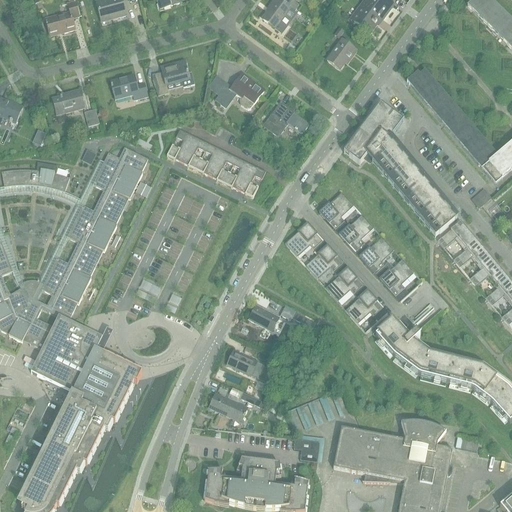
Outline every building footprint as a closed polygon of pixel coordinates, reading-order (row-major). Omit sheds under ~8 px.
[(117,19),(125,17),(121,0),(120,0),(117,1),(117,0),(107,0),(96,3),(101,21),(117,17),(117,19)] [(156,0),(160,10),(182,4),(181,0),(156,0)] [(270,10),(262,20),(275,30),(281,34),(290,22),(284,17),(289,10),(293,13),(298,6),(289,0),(282,0),(281,2),(278,0),(274,0),(268,9),(270,10)] [(377,24),(373,21),(376,16),(383,21),(393,6),(384,0),(365,0),(369,3),(354,23),(368,34),(374,26),(375,26),(377,24)] [(511,50),(511,26),(485,0),(469,0),(471,2),(467,6),(511,50)] [(72,20),(79,19),(75,4),(68,5),(70,14),(46,21),(49,35),(62,32),(63,35),(75,32),(72,20)] [(339,39),(343,32),(339,30),(335,36),(339,39)] [(349,62),(357,52),(342,41),(326,62),(339,71),(348,61),(349,62)] [(162,74),(152,77),(158,97),(168,95),(166,87),(182,83),(183,89),(194,86),(191,74),(187,75),(184,63),(161,69),(162,74)] [(511,144),(497,157),(424,72),(420,76),(418,73),(407,83),(409,86),(411,84),(495,182),(511,167),(511,144)] [(220,106),(226,111),(236,96),(242,100),(240,102),(241,106),(246,110),(251,110),(254,106),(264,92),(251,83),(251,82),(243,75),(231,92),(228,96),(220,106)] [(134,101),(147,98),(144,86),(136,88),(134,77),(110,84),(115,101),(133,97),(134,101)] [(210,88),(210,91),(218,98),(215,101),(220,106),(228,96),(231,92),(215,80),(210,88)] [(57,117),(84,109),(79,93),(52,101),(57,117)] [(16,125),(23,109),(0,99),(0,125),(3,119),(16,125)] [(301,136),(309,126),(290,112),(291,110),(281,103),(263,127),(278,138),(287,126),(301,136)] [(403,123),(380,105),(343,154),(359,166),(367,156),(373,163),(372,163),(435,239),(457,220),(390,140),(403,123)] [(88,128),(99,126),(95,112),(85,115),(88,128)] [(245,195),(253,199),(258,188),(251,185),(254,178),(262,181),(265,173),(179,131),(167,157),(175,161),(188,167),(188,168),(203,175),(216,181),(216,182),(231,189),(232,188),(245,195)] [(0,330),(1,332),(9,336),(8,338),(11,339),(20,342),(22,343),(30,345),(29,347),(42,352),(31,374),(74,395),(72,398),(19,506),(29,510),(28,511),(27,511),(26,511),(54,511),(55,511),(54,511),(56,507),(58,508),(76,472),(79,474),(84,465),(86,466),(104,430),(107,432),(112,423),(114,424),(132,388),(132,387),(134,383),(137,385),(142,374),(103,355),(102,356),(95,353),(102,339),(82,330),(68,323),(77,305),(78,306),(91,280),(90,279),(103,253),(104,254),(117,228),(115,227),(128,200),(130,201),(142,175),(141,174),(147,162),(148,161),(137,156),(134,154),(124,149),(119,160),(108,155),(104,164),(99,162),(80,201),(75,199),(70,196),(64,194),(69,180),(66,179),(61,177),(57,176),(56,176),(57,168),(37,165),(37,168),(37,173),(34,172),(31,172),(27,172),(22,172),(18,172),(14,173),(9,173),(5,174),(1,174),(4,188),(4,189),(0,189),(0,330)] [(88,151),(82,162),(89,165),(90,166),(95,155),(88,151)] [(471,201),(471,202),(478,210),(491,199),(483,191),(471,201)] [(339,236),(349,228),(341,219),(353,208),(341,195),(320,214),(319,214),(335,232),(339,236)] [(502,212),(495,218),(499,223),(506,216),(502,212)] [(359,258),(369,251),(365,247),(361,242),(373,230),(361,217),(349,228),(339,236),(339,237),(355,254),(359,258)] [(460,223),(437,242),(443,250),(457,239),(466,251),(476,242),(460,223)] [(309,247),(317,256),(326,248),(322,243),(323,243),(307,225),(306,226),(285,245),(297,259),(309,247)] [(380,281),(389,273),(384,267),(381,264),(393,253),(381,239),(373,246),(369,251),(359,258),(359,259),(375,277),(376,276),(380,281)] [(492,261),(476,242),(466,251),(453,262),(459,269),(473,258),(482,270),(492,261)] [(329,270),(338,279),(346,270),(342,266),(343,265),(327,247),(326,248),(317,256),(305,268),(317,281),(329,270)] [(396,298),(400,304),(409,296),(401,286),(413,275),(401,261),(393,269),(389,273),(380,281),(379,281),(395,299),(396,298)] [(492,261),(482,270),(469,281),(476,288),(489,277),(498,289),(508,281),(492,261)] [(388,264),(384,267),(389,273),(393,269),(388,264)] [(349,292),(358,301),(366,293),(362,288),(363,287),(347,270),(346,270),(338,279),(325,290),(337,303),(349,292)] [(136,285),(146,289),(149,280),(139,277),(136,285)] [(511,305),(511,285),(508,281),(498,289),(485,300),(492,308),(505,297),(511,305)] [(147,290),(154,293),(158,285),(150,282),(147,290)] [(370,314),(378,324),(387,316),(382,310),(383,310),(367,292),(358,301),(345,312),(357,326),(370,314)] [(295,312),(288,308),(285,307),(280,317),(290,322),(294,314),(295,312)] [(272,333),(279,320),(255,308),(249,321),(272,333)] [(511,310),(501,319),(508,327),(511,323),(511,310)] [(291,320),(312,330),(315,325),(294,314),(291,320)] [(418,376),(420,378),(471,390),(474,392),(490,404),(492,406),(509,425),(511,422),(511,391),(509,388),(483,368),(427,351),(418,346),(415,343),(420,339),(415,334),(415,335),(411,330),(403,337),(391,323),(375,338),(391,355),(418,376)] [(250,377),(257,363),(233,353),(227,366),(250,377)] [(263,368),(258,381),(266,385),(269,371),(263,368)] [(305,402),(295,403),(298,425),(323,421),(322,415),(338,412),(335,393),(318,395),(318,401),(306,403),(305,402)] [(258,408),(261,403),(243,394),(240,400),(258,408)] [(241,424),(247,410),(215,395),(209,409),(241,424)] [(409,425),(401,426),(405,439),(404,442),(341,430),(333,470),(349,474),(357,475),(365,477),(363,485),(405,486),(399,511),(440,511),(447,477),(449,478),(450,476),(451,474),(451,472),(451,471),(451,469),(451,467),(449,466),(452,452),(436,449),(436,445),(445,434),(438,430),(431,427),(424,425),(416,424),(409,425)] [(458,438),(456,449),(477,453),(479,442),(458,438)] [(293,451),(301,452),(300,462),(316,464),(319,444),(295,441),(293,451)] [(205,501),(204,501),(204,502),(216,506),(228,508),(229,505),(241,509),(254,511),(267,511),(280,511),(304,511),(308,486),(309,485),(302,483),(294,481),(294,482),(295,482),(294,489),(274,487),(275,479),(281,479),(279,465),(241,461),(236,473),(241,475),(240,483),(221,480),(222,473),(223,472),(215,472),(207,473),(207,474),(208,474),(205,501)] [(511,511),(511,498),(499,509),(502,511),(511,511)]
